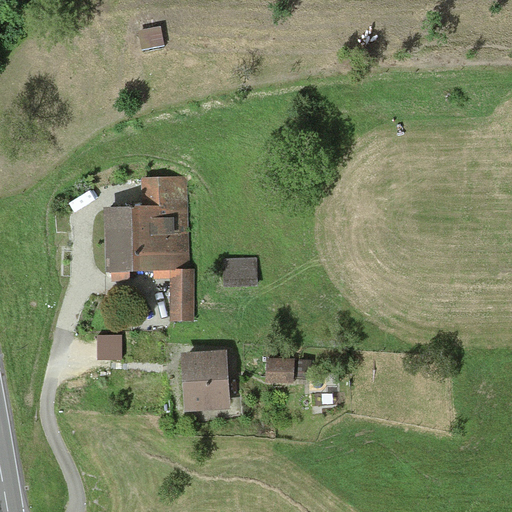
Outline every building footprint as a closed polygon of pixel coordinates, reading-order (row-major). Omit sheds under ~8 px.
[(162,28),(139,31),(142,49),(165,46),(162,28)] [(142,178),(143,209),(188,208),(187,177),(142,178)] [(143,209),(104,211),(105,276),(111,276),(130,275),(153,274),(162,273),(171,273),(191,270),(188,208),(143,209)] [(258,258),(223,260),(224,288),(258,287),(258,258)] [(171,273),(170,280),(171,323),(194,323),(195,270),(191,270),(171,273)] [(130,275),(111,276),(111,284),(130,284),(130,275)] [(181,356),(185,415),(231,412),(227,353),(196,355),(181,356)] [(294,360),(267,360),(267,384),(294,384),(294,360)]
